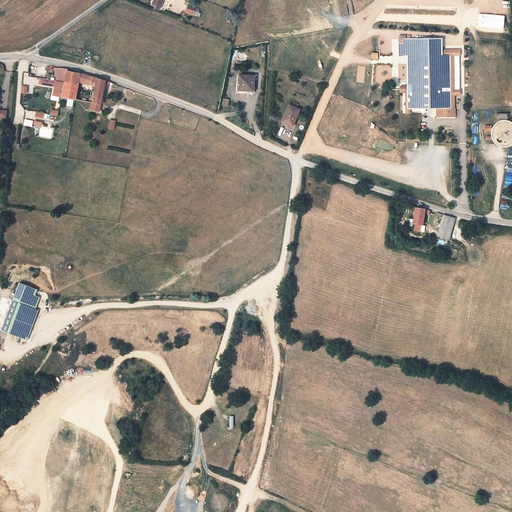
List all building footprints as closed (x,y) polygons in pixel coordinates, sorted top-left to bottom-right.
[(153,0),(152,5),(160,8),(163,0),(153,0)] [(197,8),(189,5),(186,13),(195,15),(197,9),(197,8)] [(484,28),(504,28),(505,15),(479,14),(479,20),(484,20),(484,28)] [(408,108),(413,108),(421,108),(426,108),(433,108),(433,110),(436,110),(436,117),(454,117),(454,108),(454,95),(450,95),(450,55),(442,55),(442,49),(442,39),(404,39),(404,56),(407,56),(407,86),(408,108)] [(460,49),(442,49),(442,55),(450,55),(450,95),(454,95),(454,108),(459,108),(459,90),(454,90),(454,55),(460,55),(460,49)] [(56,80),(65,82),(67,71),(67,69),(58,67),(57,74),(55,80),(56,80)] [(67,71),(65,82),(78,85),(79,82),(80,73),(67,71)] [(80,73),(79,82),(86,83),(87,75),(80,73)] [(87,75),(86,83),(95,85),(94,92),(93,96),(102,98),(104,87),(105,83),(108,84),(109,81),(105,80),(87,75)] [(239,75),(238,90),(248,91),(253,91),(254,76),(239,75)] [(53,95),(62,97),(65,82),(56,80),(53,95)] [(65,82),(62,97),(75,100),(77,92),(78,85),(65,82)] [(408,108),(407,86),(400,86),(400,92),(405,92),(405,114),(413,113),(413,108),(408,108)] [(93,96),(92,103),(90,109),(99,111),(102,98),(93,96)] [(292,106),(291,105),(288,112),(286,111),(282,119),(289,122),(288,124),(293,126),(300,109),(297,108),(299,105),(293,103),(292,106)] [(511,121),(510,120),(509,120),(508,120),(507,119),(506,119),(504,119),(503,119),(502,120),(501,120),(500,120),(499,121),(498,122),(497,122),(496,123),(495,124),(494,125),(493,126),(493,127),(493,128),(492,130),(492,131),(492,132),(492,133),(492,134),(492,135),(493,136),(493,137),(494,138),(494,139),(495,139),(495,140),(496,141),(497,141),(497,142),(498,142),(499,143),(500,143),(501,144),(502,144),(503,144),(504,144),(505,144),(507,144),(508,144),(510,143),(511,142),(511,121)] [(414,223),(417,224),(422,225),(425,209),(416,207),(414,223)] [(442,214),(437,236),(449,240),(455,218),(442,214)] [(19,282),(0,329),(27,339),(38,309),(35,308),(39,296),(35,295),(37,289),(19,282)] [(269,511),(279,511),(280,504),(270,503),(269,511)]
